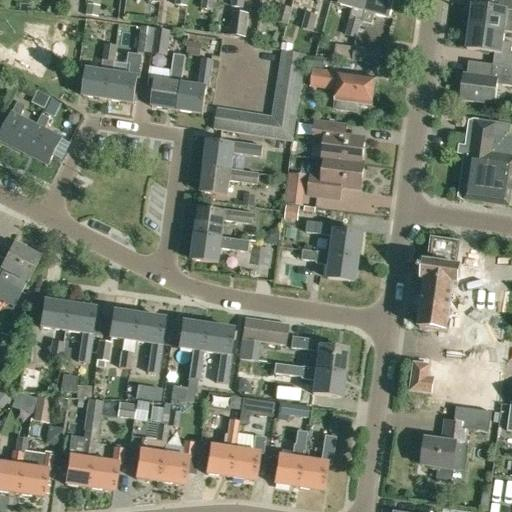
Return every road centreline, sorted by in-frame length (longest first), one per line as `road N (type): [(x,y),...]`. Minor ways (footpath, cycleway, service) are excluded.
road 1 (residential): [(47,219),(92,125),(175,137),(185,158),(168,278)]
road 2 (residential): [(388,326),(250,304),(168,278)]
road 3 (residential): [(405,210),(433,0)]
road 4 (residential): [(363,511),(388,326)]
road 5 (residential): [(168,278),(47,219)]
